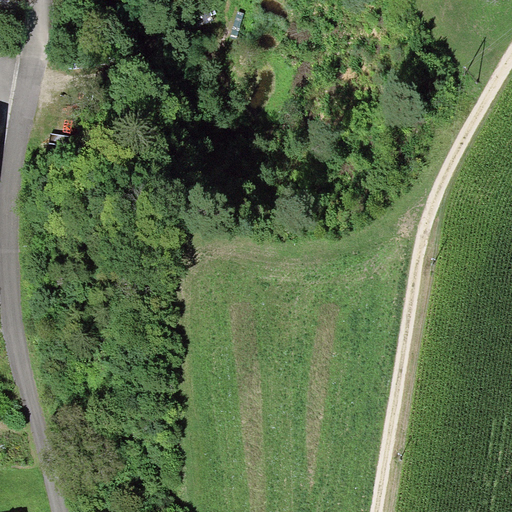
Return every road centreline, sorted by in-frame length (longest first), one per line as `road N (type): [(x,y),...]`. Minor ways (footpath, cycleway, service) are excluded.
road 1 (residential): [(39,0),(6,230),(17,369),(57,511)]
road 2 (track): [(511,60),(441,182),(421,236),(372,511)]
road 3 (track): [(213,0),(202,43),(171,69),(25,92)]
